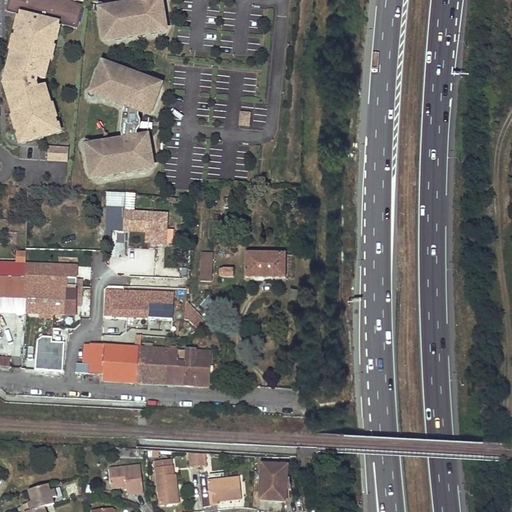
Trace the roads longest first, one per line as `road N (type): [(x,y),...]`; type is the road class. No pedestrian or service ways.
road 1 (motorway): [(446,511),(431,213),(444,0)]
road 2 (motorway): [(389,0),(377,272),(389,511)]
road 3 (residential): [(293,401),(0,379)]
road 4 (unknown): [(378,347),(371,511)]
